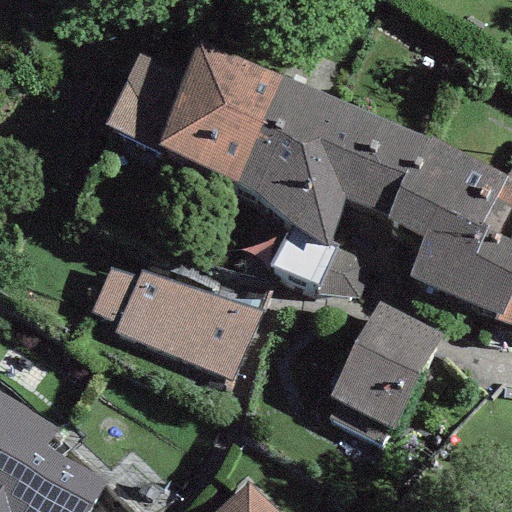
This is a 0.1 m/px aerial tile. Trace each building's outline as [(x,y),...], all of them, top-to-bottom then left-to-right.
[(282,90),(197,57),(187,84),(157,161),(238,192),(282,90)] [(157,161),(187,84),(136,64),(106,136),(157,161)] [(511,247),(511,197),(282,90),(238,192),(293,234),(272,276),(322,299),(358,305),(370,270),(331,252),(343,211),(422,249),(408,285),(501,328),(511,303),(511,251),(511,247)] [(511,247),(511,251),(511,303),(501,328),(511,331),(511,247)] [(137,282),(108,271),(90,318),(117,328),(114,336),(230,380),(252,319),(139,277),(137,282)] [(440,341),(376,309),(329,404),(393,436),(440,341)] [(0,396),(0,511),(91,511),(107,485),(49,451),(60,432),(0,396)] [(277,511),(256,491),(235,511),(277,511)]
